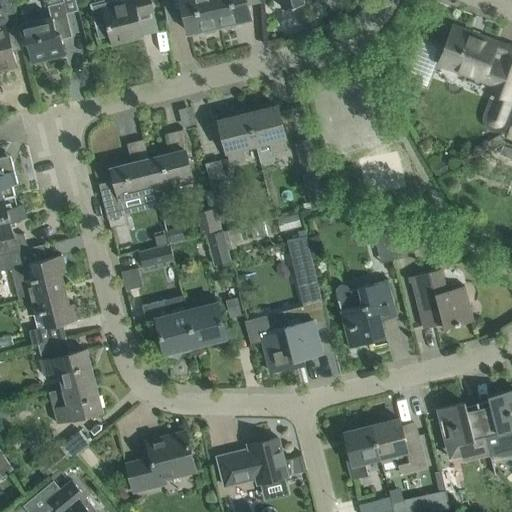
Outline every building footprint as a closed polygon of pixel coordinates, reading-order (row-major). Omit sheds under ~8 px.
[(0,0),(3,8),(14,5),(13,0),(0,0)] [(118,0),(107,0),(92,4),(92,3),(90,3),(96,28),(98,28),(97,27),(108,24),(113,43),(143,35),(138,14),(154,10),(151,0),(124,0),(118,2),(118,0)] [(181,0),(185,18),(188,32),(202,28),(203,31),(205,32),(216,30),(217,28),(217,25),(220,24),(214,0),(181,0)] [(246,0),(214,0),(220,24),(223,24),(223,26),(226,28),(236,25),(237,23),(237,21),(251,17),(246,0)] [(20,24),(25,47),(29,46),(33,62),(66,54),(62,39),(73,36),(64,1),(48,5),(51,16),(20,24)] [(25,47),(20,24),(19,24),(14,5),(3,8),(0,8),(0,70),(17,66),(11,43),(22,40),(24,47),(25,47)] [(503,126),(506,122),(511,104),(511,93),(511,89),(511,44),(510,44),(504,60),(503,64),(491,59),(497,45),(481,39),(482,35),(470,30),(468,34),(453,28),(452,31),(448,30),(444,33),(443,37),(444,41),(447,44),(442,58),(497,79),(492,92),(496,93),(487,115),(487,120),(489,124),(493,127),(498,128),(503,126)] [(289,149),(286,137),(278,106),(248,113),(256,145),(256,144),(260,161),(265,164),(273,162),(275,158),(274,153),(289,149)] [(244,148),(256,145),(248,113),(220,120),(227,152),(228,152),(231,163),(247,159),(244,148)] [(149,158),(156,189),(193,180),(187,154),(191,153),(184,129),(168,133),(173,153),(149,158)] [(132,163),(112,168),(115,179),(100,183),(108,218),(125,214),(121,199),(156,189),(149,158),(144,139),(128,143),(132,163)] [(511,148),(503,146),(500,154),(511,158),(510,160),(511,160),(511,148)] [(0,199),(20,194),(11,155),(0,157),(0,199)] [(316,158),(300,161),(308,191),(312,208),(327,204),(323,188),(316,158)] [(219,214),(234,210),(226,180),(211,184),(219,214)] [(19,211),(24,209),(20,194),(0,199),(0,255),(10,252),(28,248),(25,233),(20,234),(13,231),(13,226),(16,220),(21,219),(19,211)] [(196,212),(201,233),(220,229),(215,207),(196,212)] [(385,221),(371,224),(379,255),(393,252),(389,234),(388,235),(385,221)] [(181,226),(167,229),(171,243),(184,239),(181,226)] [(230,228),(223,230),(228,249),(232,248),(230,242),(233,241),(230,228)] [(223,230),(223,229),(206,233),(215,265),(231,261),(228,249),(223,230)] [(393,252),(395,259),(409,255),(402,231),(389,234),(393,252)] [(312,253),(307,235),(287,240),(292,258),(312,253)] [(30,297),(66,288),(62,272),(66,271),(62,254),(47,258),(43,244),(28,248),(10,252),(0,255),(0,270),(12,267),(20,299),(30,297)] [(143,268),(174,259),(170,244),(139,253),(143,268)] [(473,321),(464,286),(447,290),(442,268),(411,275),(424,328),(443,323),(444,328),(473,321)] [(317,279),(301,283),(307,309),(324,304),(317,279)] [(338,287),(336,291),(350,346),(386,337),(382,319),(396,315),(387,280),(359,287),(360,291),(350,293),(349,289),(346,286),(342,285),(338,287)] [(67,338),(63,323),(79,319),(74,303),(70,304),(66,288),(30,297),(35,314),(43,312),(46,326),(30,330),(34,346),(39,345),(67,338)] [(188,309),(170,314),(166,299),(162,300),(142,305),(146,321),(156,319),(165,353),(180,349),(181,353),(194,349),(193,345),(197,344),(188,309)] [(197,344),(227,337),(218,301),(188,309),(197,344)] [(284,309),(245,319),(251,344),(252,344),(252,342),(262,340),(270,371),(297,364),(305,362),(303,357),(323,352),(315,319),(288,325),(286,321),(284,309)] [(86,349),(71,353),(67,338),(39,345),(43,360),(42,361),(45,374),(60,370),(65,388),(94,380),(94,379),(90,380),(86,367),(91,366),(86,349)] [(65,388),(49,392),(54,408),(57,421),(102,410),(98,393),(94,394),(90,381),(94,380),(65,388)] [(479,410),(489,449),(491,456),(495,474),(496,474),(493,462),(511,457),(511,390),(489,396),(492,406),(479,410)] [(489,449),(479,410),(468,412),(465,402),(438,409),(447,445),(458,443),(461,456),(489,449)] [(0,430),(12,432),(6,408),(0,409),(0,430)] [(423,459),(416,431),(404,434),(400,418),(373,425),(381,457),(380,457),(382,462),(397,458),(400,472),(425,465),(423,459)] [(380,457),(381,457),(373,425),(345,432),(352,458),(349,459),(353,477),(368,473),(365,461),(380,457)] [(53,472),(90,443),(80,430),(43,460),(53,472)] [(196,469),(191,450),(186,431),(147,441),(151,457),(127,464),(132,483),(134,492),(166,483),(165,477),(196,469)] [(241,451),(218,457),(223,476),(225,486),(257,478),(258,482),(268,480),(288,475),(306,471),(302,453),(283,458),(278,437),(249,444),(251,452),(242,454),(241,451)] [(13,473),(1,453),(0,453),(0,477),(3,481),(13,473)] [(87,497),(73,479),(50,499),(58,510),(56,511),(99,511),(98,511),(92,511),(83,500),(87,497)] [(449,511),(446,494),(393,505),(394,511),(449,511)] [(390,496),(359,503),(361,511),(380,511),(394,509),(393,505),(390,496)]
